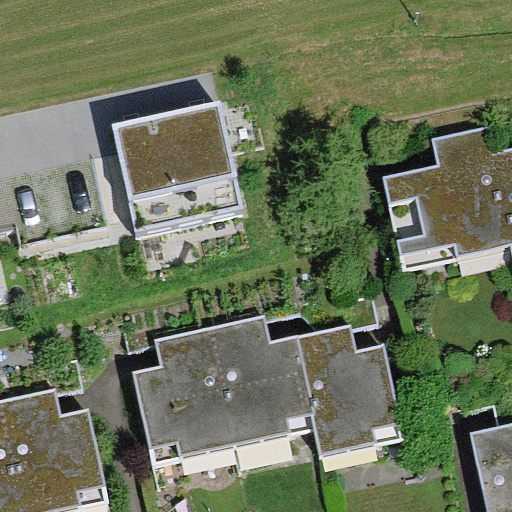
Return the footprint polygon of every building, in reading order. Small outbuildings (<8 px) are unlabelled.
[(221,108),(114,131),(137,240),(245,216),(221,108)] [(488,266),(467,173),(462,148),(413,159),(419,185),(357,198),(378,291),(488,266)] [(511,293),(511,162),(467,173),(488,266),(495,297),(511,293)] [(287,443),(267,351),(261,322),(187,338),(213,459),(287,443)] [(267,351),(287,443),(293,470),(376,452),(356,360),(337,365),(331,337),(267,351)] [(213,459),(187,338),(148,347),(153,372),(120,380),(140,474),(213,459)] [(0,399),(0,438),(15,511),(24,511),(82,500),(63,413),(36,419),(30,393),(0,399)] [(0,511),(15,511),(0,438),(0,511)] [(511,511),(511,448),(456,463),(468,511),(511,511)]
